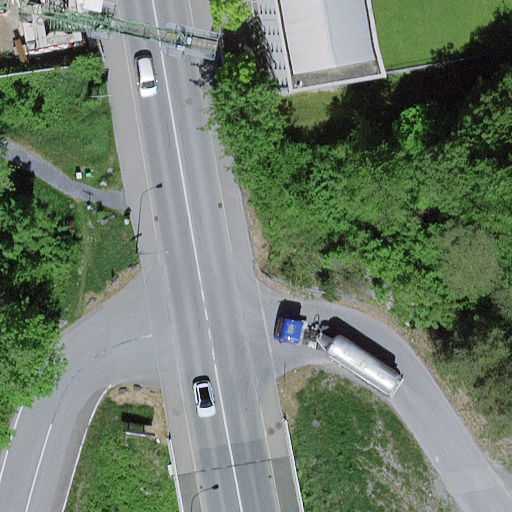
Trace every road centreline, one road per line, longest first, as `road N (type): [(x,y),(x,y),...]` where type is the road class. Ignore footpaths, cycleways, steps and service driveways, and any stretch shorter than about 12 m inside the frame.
road 1 (unclassified): [(504,511),(374,362),(312,330),(206,311)]
road 2 (primary): [(157,0),(206,311)]
road 3 (unclassified): [(206,311),(135,330),(67,385),(28,511)]
road 4 (primary): [(206,311),(244,511)]
